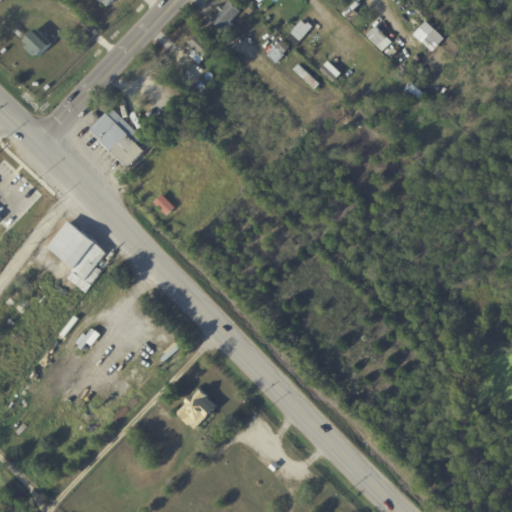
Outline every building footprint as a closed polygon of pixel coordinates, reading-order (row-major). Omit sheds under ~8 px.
[(119,0),(109,10),(99,0),(119,0)] [(216,24),(213,20),(221,11),(219,9),(223,5),(225,7),(231,1),(242,12),(232,22),(237,26),(229,35),(216,24)] [(347,13),(358,2),(361,6),(350,16),(347,13)] [(247,12),(251,8),(255,12),(251,16),(247,12)] [(445,38),(427,21),(414,34),(433,52),(445,38)] [(388,38),(377,26),(367,35),(378,47),(388,38)] [(296,30),(305,38),(298,47),(289,39),(296,30)] [(25,44),(38,32),(39,34),(41,32),(46,36),(44,38),(53,47),(41,59),(38,57),(35,60),(26,50),(28,48),(25,44)] [(204,37),(215,48),(205,59),(191,45),(201,34),(204,37)] [(268,54),(276,46),(277,47),(284,40),(292,48),(286,55),(287,56),(279,64),(276,62),(274,65),(272,62),(274,60),(268,54)] [(298,55),(303,60),(298,65),(293,60),(298,55)] [(411,64),(421,58),(425,64),(415,71),(411,64)] [(185,75),(194,65),(204,73),(195,83),(185,75)] [(327,66),(340,78),(336,83),(322,71),(327,66)] [(424,93),(410,82),(404,91),(418,102),(424,93)] [(116,111),(145,139),(140,145),(143,148),(147,143),(152,148),(131,169),(103,142),(92,153),(81,143),(93,130),(108,114),(110,116),(115,110),(116,111)] [(164,195),(178,208),(169,217),(156,204),(164,195)] [(109,252),(110,253),(98,268),(104,273),(88,294),(69,280),(77,269),(51,248),(71,222),(109,252)] [(19,303),(27,311),(13,329),(7,324),(3,328),(0,325),(0,310),(11,297),(19,303)] [(66,299),(77,307),(72,314),(61,305),(66,299)] [(22,325),(25,320),(30,323),(27,328),(22,325)] [(54,321),(61,326),(57,331),(50,327),(54,321)] [(180,415),(189,405),(188,403),(195,396),(196,397),(203,390),(206,394),(206,395),(210,398),(209,398),(219,408),(216,411),(197,431),(192,426),(191,428),(184,421),(186,420),(180,415)] [(190,461),(195,456),(197,457),(203,451),(208,456),(201,463),(203,464),(198,469),(190,461)]
